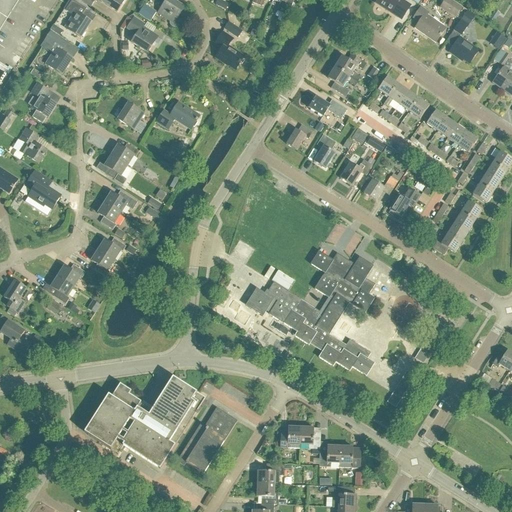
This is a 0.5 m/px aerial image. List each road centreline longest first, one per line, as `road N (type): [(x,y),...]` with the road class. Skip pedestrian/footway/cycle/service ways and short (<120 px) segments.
road 1 (residential): [(15,260),(74,233),(83,89),(187,69)]
road 2 (residential): [(508,311),(249,147)]
road 3 (unclassified): [(185,359),(201,233),(249,147)]
road 4 (residential): [(511,137),(335,12)]
road 5 (residential): [(413,462),(508,311)]
road 6 (unclassified): [(249,147),(335,12)]
road 7 (residential): [(209,511),(288,385)]
road 8 (unclassified): [(413,462),(288,385)]
road 9 (unclassified): [(185,359),(58,377)]
